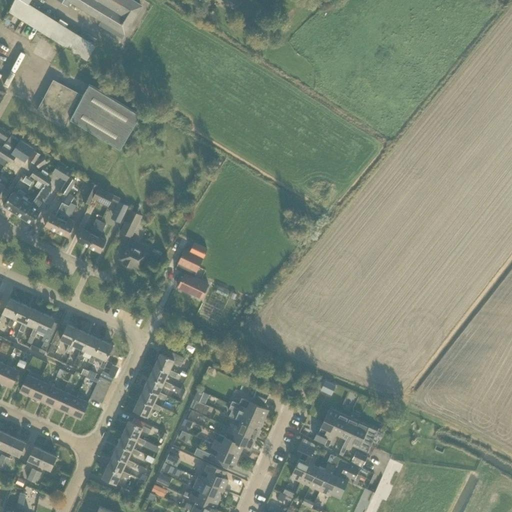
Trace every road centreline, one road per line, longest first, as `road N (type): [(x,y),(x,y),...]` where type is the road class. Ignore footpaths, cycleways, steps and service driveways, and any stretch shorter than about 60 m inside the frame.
road 1 (residential): [(90,448),(144,338),(72,304)]
road 2 (residential): [(0,220),(88,268),(72,304)]
